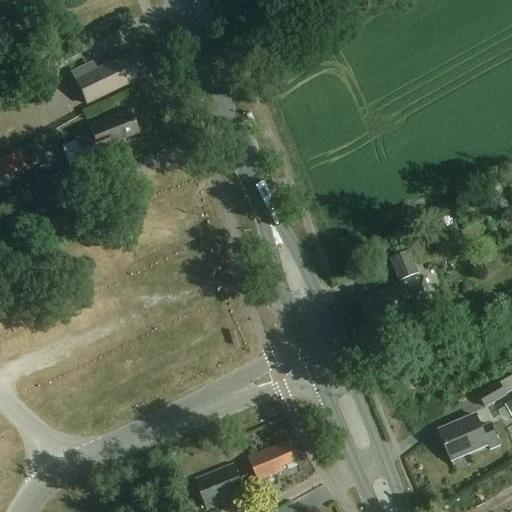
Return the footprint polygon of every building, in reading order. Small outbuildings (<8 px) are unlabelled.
[(147,76),(136,51),(96,69),(92,62),(71,71),(86,104),(147,76)] [(136,134),(128,111),(88,125),(91,133),(76,139),(84,162),(110,152),(107,144),(136,134)] [(17,159),(0,167),(0,185),(24,174),(17,159)] [(72,199),(60,172),(36,182),(48,209),(72,199)] [(420,274),(410,250),(390,259),(399,282),(420,274)] [(435,307),(424,276),(361,299),(372,330),(414,314),(435,307)] [(511,392),(511,372),(480,392),(489,407),(511,392)] [(483,429),(477,416),(440,431),(452,460),(489,445),(491,449),(500,446),(491,426),(483,429)] [(298,462),(290,440),(249,456),(259,481),(283,472),(281,468),(298,462)] [(245,495),(234,466),(195,479),(206,509),(245,495)]
